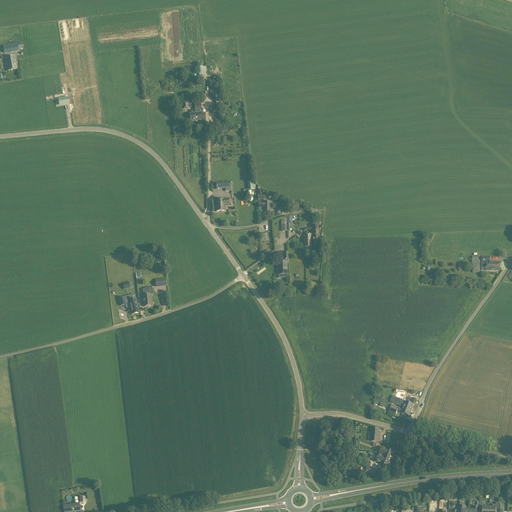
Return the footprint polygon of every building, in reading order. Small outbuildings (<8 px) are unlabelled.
[(19,51),(18,49),(22,48),(21,43),(3,46),(4,54),(19,51)] [(15,56),(5,58),(7,71),(17,69),(15,56)] [(197,67),(199,80),(204,80),(204,79),(207,77),(206,67),(202,67),(202,66),(197,67)] [(190,95),(179,96),(179,107),(181,107),(181,111),(190,110),(190,106),(191,106),(190,95)] [(59,106),(69,104),(68,97),(58,99),(59,106)] [(203,113),(199,113),(199,109),(201,109),(201,105),(194,105),(195,113),(189,114),(189,117),(187,117),(187,121),(203,120),(203,113)] [(272,202),(264,203),(263,200),(264,200),(264,196),(257,196),(258,200),(259,203),(258,203),(258,210),(260,212),(263,212),(270,212),(270,205),(272,205),(272,202)] [(225,206),(229,206),(229,199),(224,199),(215,200),(216,212),(225,211),(225,206)] [(311,240),(313,240),(312,234),(304,234),(305,248),(311,247),(311,240)] [(279,270),(278,270),(278,275),(287,274),(287,262),(288,262),(288,259),(288,252),(284,252),(284,259),(284,262),(279,262),(279,270)] [(480,273),(480,256),(472,256),(472,265),(473,265),(472,273),(480,273)] [(482,263),(486,263),(486,271),(499,271),(500,263),(490,262),(490,258),(482,258),(482,263)] [(156,287),(166,286),(165,279),(155,280),(156,287)] [(152,306),(151,295),(153,295),(152,287),(146,288),(147,295),(142,296),(143,307),(152,306)] [(120,306),(125,305),(126,308),(130,307),(132,315),(139,313),(135,299),(129,300),(128,296),(118,299),(120,306)] [(395,397),(393,403),(400,406),(411,410),(414,405),(406,401),(405,402),(402,401),(402,400),(406,393),(398,392),(395,397)] [(397,412),(401,413),(409,416),(411,410),(400,406),(399,408),(392,405),(389,412),(396,414),(397,412)] [(379,429),(372,429),(371,442),(378,442),(379,429)] [(382,447),(379,454),(379,455),(391,460),(394,452),(382,447)] [(376,462),(388,467),(391,460),(379,455),(378,457),(376,462)] [(468,511),(469,511),(465,510),(466,506),(461,506),(461,503),(461,502),(459,502),(459,504),(460,504),(460,505),(459,505),(459,511),(458,511),(468,511)] [(488,511),(489,508),(483,507),(483,502),(479,502),(479,507),(479,511),(482,511),(488,511)] [(492,505),(492,508),(489,508),(488,511),(498,511),(499,503),(496,503),(496,505),(492,505)]
